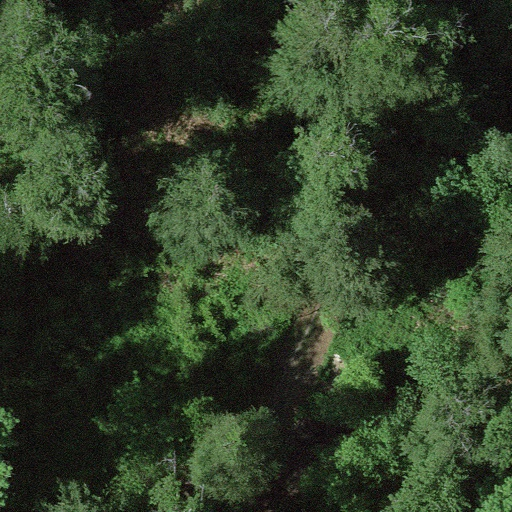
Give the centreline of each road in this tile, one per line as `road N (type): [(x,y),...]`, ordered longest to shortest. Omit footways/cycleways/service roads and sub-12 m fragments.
road 1 (track): [(240,488),(326,261),(375,0)]
road 2 (track): [(511,390),(399,421),(240,488)]
